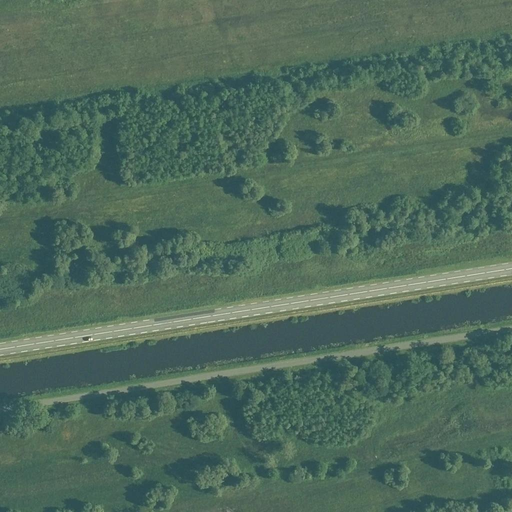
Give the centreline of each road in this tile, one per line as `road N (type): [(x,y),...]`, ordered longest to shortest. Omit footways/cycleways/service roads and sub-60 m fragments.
road 1 (primary): [(511,269),(0,350)]
road 2 (unclassified): [(0,411),(511,330)]
